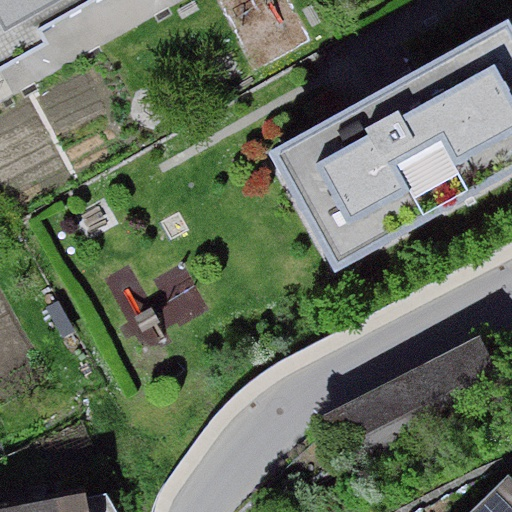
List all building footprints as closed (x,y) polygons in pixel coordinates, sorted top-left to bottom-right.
[(0,0),(0,62),(112,0),(0,0)] [(511,26),(268,156),(340,289),(511,196),(511,26)] [(353,448),(499,373),(479,334),(333,410),(353,448)] [(511,511),(511,481),(481,511),(511,511)] [(92,511),(91,497),(0,508),(0,511),(92,511)]
